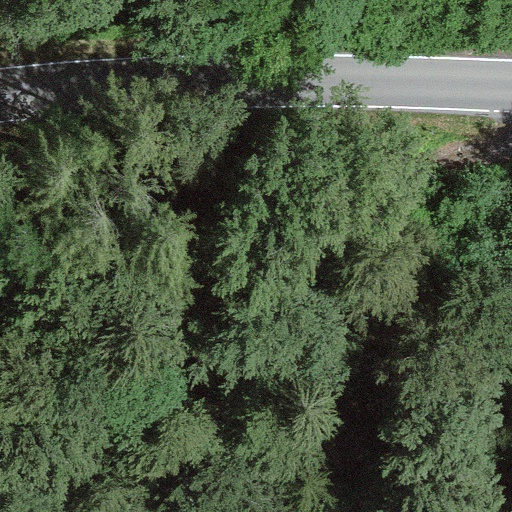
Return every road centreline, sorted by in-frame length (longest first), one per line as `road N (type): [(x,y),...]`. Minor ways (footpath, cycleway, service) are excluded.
road 1 (secondary): [(511,96),(149,93),(0,111)]
road 2 (track): [(390,96),(0,309)]
